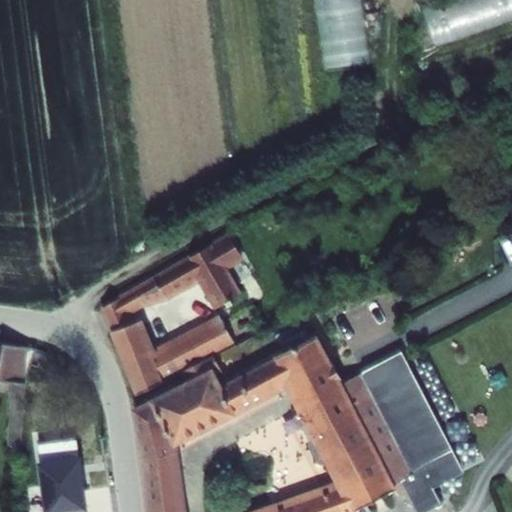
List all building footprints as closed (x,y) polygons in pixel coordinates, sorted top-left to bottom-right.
[(320,0),(322,62),(364,60),(362,0),(320,0)] [(107,302),(141,391),(165,379),(163,375),(237,338),(232,326),(221,331),(215,321),(150,355),(130,303),(157,301),(194,279),(211,307),(233,295),(204,246),(107,302)] [(293,382),(331,360),(317,334),(224,381),(216,365),(135,406),(150,467),(155,511),(339,511),(368,500),(397,484),(401,490),(421,477),(415,467),(417,466),(363,368),(342,380),(341,377),(301,398),(306,407),(296,412),(302,423),(305,421),(311,433),(309,439),(317,455),(324,457),(330,454),(343,477),(256,511),(185,511),(175,446),(293,382)] [(0,340),(0,378),(13,381),(37,385),(41,348),(0,340)] [(331,360),(293,382),(301,398),(341,377),(331,360)] [(37,385),(13,381),(11,438),(31,441),(37,385)] [(46,511),(71,511),(88,510),(81,459),(40,464),(46,511)]
